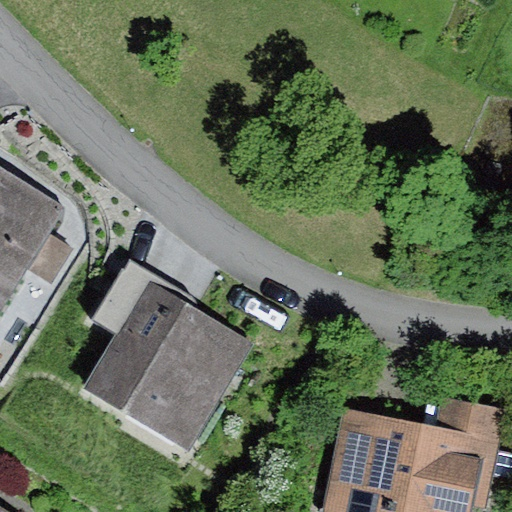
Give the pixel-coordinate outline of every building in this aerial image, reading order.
[(64,210),(0,169),(0,310),(27,269),(50,232),(64,210)] [(76,248),(50,232),(27,269),(53,285),(76,248)] [(91,320),(119,337),(152,284),(190,307),(195,300),(130,259),(91,320)] [(190,307),(152,284),(119,337),(86,391),(189,455),(255,348),(190,307)] [(437,429),(344,411),(324,511),(473,511),(474,506),(486,509),(506,411),(443,398),(437,429)]
